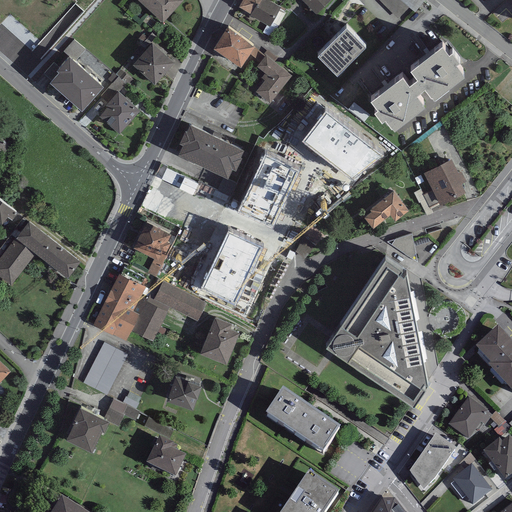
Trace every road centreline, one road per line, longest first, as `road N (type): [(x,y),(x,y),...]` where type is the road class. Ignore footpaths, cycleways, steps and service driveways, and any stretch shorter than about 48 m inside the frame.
road 1 (residential): [(404,230),(318,259),(275,298),(195,511)]
road 2 (residential): [(41,382),(135,187)]
road 3 (residential): [(135,187),(226,0)]
road 4 (residential): [(135,187),(0,66)]
road 5 (residential): [(383,478),(457,351)]
